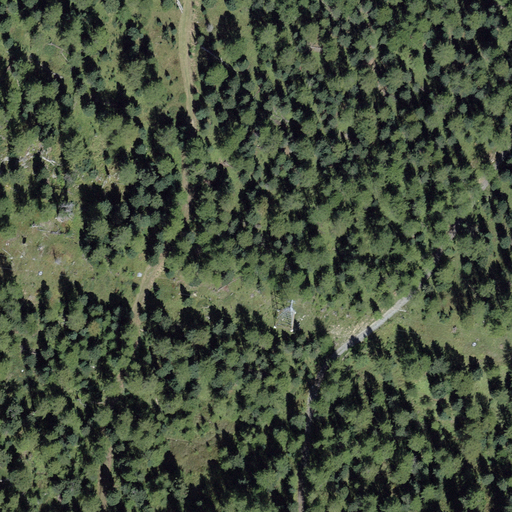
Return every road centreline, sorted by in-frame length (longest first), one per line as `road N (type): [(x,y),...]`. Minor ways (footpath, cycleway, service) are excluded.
road 1 (track): [(511,142),(420,283),(330,359),(311,400),(302,511)]
road 2 (track): [(98,511),(144,291),(181,233)]
